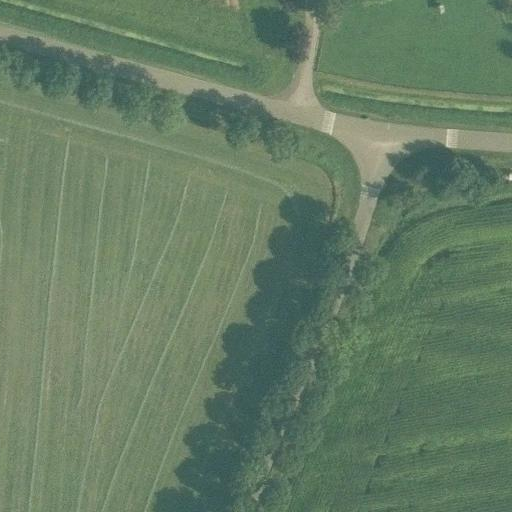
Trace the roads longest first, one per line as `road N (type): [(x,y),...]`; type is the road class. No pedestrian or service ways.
road 1 (unclassified): [(245,511),(351,253),(384,135)]
road 2 (unclassified): [(384,135),(0,34)]
road 3 (unclassified): [(511,143),(384,135)]
